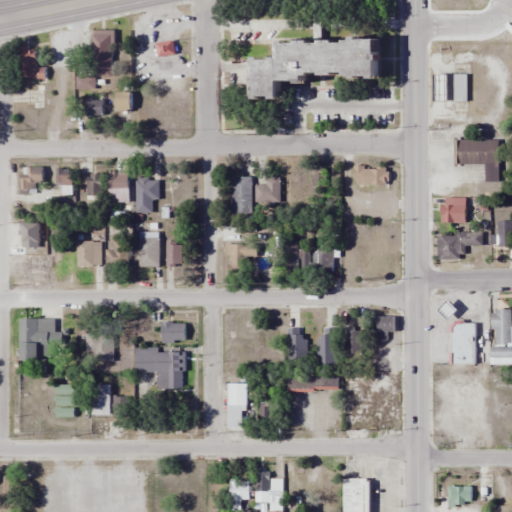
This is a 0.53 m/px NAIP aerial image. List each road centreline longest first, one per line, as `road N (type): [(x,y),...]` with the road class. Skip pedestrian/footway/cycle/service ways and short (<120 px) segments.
road 1 (secondary): [(415,511),(413,0)]
road 2 (residential): [(212,449),(205,0)]
road 3 (residential): [(415,447),(0,450)]
road 4 (residential): [(414,297),(0,299)]
road 5 (residential): [(413,145),(0,149)]
